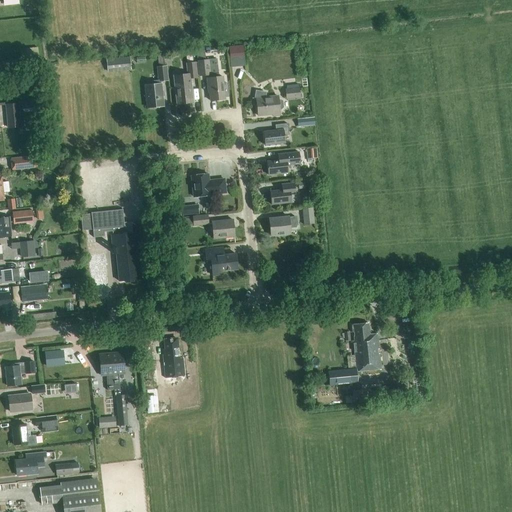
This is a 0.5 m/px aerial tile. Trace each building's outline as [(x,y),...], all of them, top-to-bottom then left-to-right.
[(230,58),(244,57),(243,45),(229,47),(230,58)] [(108,73),(131,70),(130,56),(106,59),(108,73)] [(200,77),(209,76),(208,61),(198,62),(200,77)] [(188,74),(174,75),(177,104),(193,103),(190,77),(197,77),(195,62),(187,63),(188,74)] [(152,85),(145,86),(147,108),(163,106),(160,81),(167,80),(166,66),(157,67),(158,81),(152,81),(152,85)] [(223,83),(222,76),(206,78),(207,87),(209,87),(210,101),(225,99),(225,97),(228,97),(227,83),(223,83)] [(299,88),(285,89),(286,99),(300,98),(299,88)] [(278,101),(277,96),(265,97),(266,92),(255,90),(253,105),(257,105),(258,118),(271,116),(271,118),(279,117),(279,111),(280,111),(282,109),(281,102),(279,101),(278,101)] [(19,103),(5,104),(8,129),(25,127),(24,118),(23,118),(23,113),(36,111),(35,103),(22,104),(22,103),(19,104),(19,103)] [(298,127),(311,126),(311,125),(315,125),(314,117),(297,119),(298,127)] [(265,145),(285,143),(284,136),(288,135),(287,124),(275,125),(276,130),(263,132),(265,145)] [(316,148),(306,149),(307,158),(317,157),(317,148),(316,148)] [(268,175),(288,173),(287,165),(300,164),(299,152),(278,154),(279,160),(267,161),(268,175)] [(37,156),(36,156),(11,158),(12,170),(38,168),(38,167),(37,156)] [(209,181),(208,174),(191,176),(194,197),(210,195),(210,194),(226,193),(224,179),(209,181)] [(271,204),(291,202),(290,194),(295,193),(294,183),(281,184),(282,190),(270,191),(271,204)] [(313,208),(302,209),(303,225),(314,224),(313,208)] [(122,209),(91,212),(93,230),(93,237),(105,236),(104,231),(113,231),(114,234),(111,235),(113,254),(116,253),(119,281),(126,281),(126,283),(134,282),(134,280),(141,279),(140,272),(139,254),(141,253),(137,221),(124,222),(122,209)] [(14,224),(34,222),(32,210),(12,212),(14,224)] [(184,228),(209,225),(208,215),(192,217),(192,218),(183,219),(184,228)] [(0,237),(11,236),(9,216),(0,217),(0,237)] [(289,217),(288,216),(269,219),(270,235),(290,233),(290,228),(296,227),(295,217),(289,217)] [(213,239),(234,236),(233,220),(211,222),(213,239)] [(21,258),(36,256),(35,248),(39,248),(37,239),(33,240),(19,242),(21,258)] [(223,247),(205,249),(206,259),(206,263),(211,262),(212,275),(222,274),(222,271),(238,269),(236,254),(224,255),(223,247)] [(0,269),(0,283),(1,283),(12,281),(11,269),(6,270),(0,271),(0,269)] [(47,271),(28,273),(29,283),(48,281),(47,271)] [(83,288),(83,280),(74,280),(75,288),(83,288)] [(46,301),(45,285),(19,288),(21,303),(46,301)] [(0,305),(9,305),(8,293),(0,294),(0,305)] [(369,335),(368,324),(351,325),(352,332),(354,332),(354,336),(353,336),(354,340),(353,340),(356,368),(328,371),(329,386),(357,383),(356,372),(380,369),(378,354),(377,354),(377,349),(378,349),(376,334),(369,335)] [(179,359),(177,338),(164,340),(166,354),(163,355),(164,364),(163,364),(164,381),(185,379),(183,359),(179,359)] [(110,352),(112,376),(114,390),(120,389),(119,375),(125,375),(123,351),(110,352)] [(114,390),(112,376),(110,352),(98,354),(100,377),(106,376),(107,390),(114,390)] [(7,386),(16,385),(21,384),(20,374),(36,372),(34,361),(18,363),(18,365),(5,367),(7,386)] [(413,398),(426,396),(423,370),(414,371),(415,377),(411,378),(413,398)] [(32,394),(45,392),(44,385),(31,386),(32,394)] [(345,396),(345,403),(374,401),(373,390),(368,391),(368,390),(365,390),(364,389),(352,390),(352,395),(345,396)] [(16,395),(8,396),(10,412),(16,411),(32,409),(30,394),(16,395)] [(119,426),(128,425),(125,395),(116,396),(119,426)] [(49,416),(35,418),(36,427),(42,426),(42,431),(53,430),(58,429),(56,415),(54,416),(49,416)] [(99,428),(116,427),(115,416),(98,417),(99,428)] [(13,445),(16,444),(28,443),(26,424),(11,426),(13,445)] [(17,475),(38,473),(37,468),(44,467),(43,458),(46,458),(46,453),(26,455),(26,459),(15,460),(17,475)] [(56,475),(79,473),(78,462),(55,465),(56,475)] [(42,505),(62,502),(63,511),(100,511),(97,481),(40,488),(42,505)]
